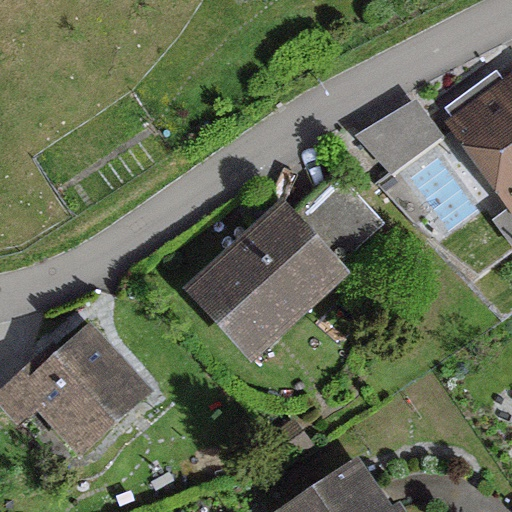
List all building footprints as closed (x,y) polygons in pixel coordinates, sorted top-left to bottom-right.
[(511,84),(453,128),(511,209),(491,224),(511,252),(511,251),(511,84)] [(340,183),(291,227),(280,214),(190,296),(244,355),(278,324),(272,317),(295,296),(301,303),(334,274),(331,271),(380,227),(340,183)] [(77,452),(140,396),(84,334),(43,371),(36,362),(14,382),(77,452)] [(301,446),(287,429),(280,434),(294,452),(301,446)] [(379,511),(365,491),(355,498),(340,475),(284,511),(379,511)]
